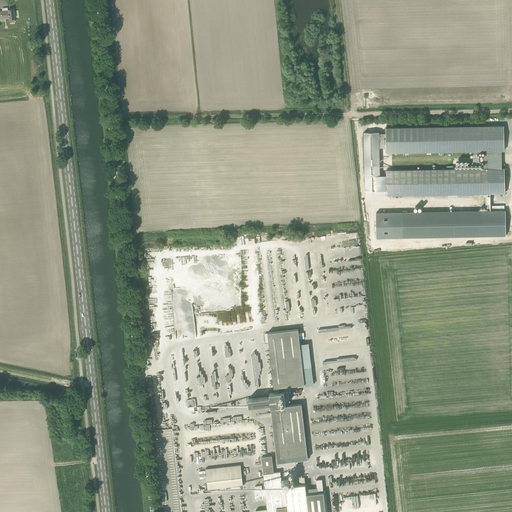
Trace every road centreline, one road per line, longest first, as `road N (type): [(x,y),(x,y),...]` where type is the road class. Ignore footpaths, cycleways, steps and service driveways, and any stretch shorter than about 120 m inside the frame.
road 1 (primary): [(106,511),(49,0)]
road 2 (track): [(151,511),(97,0)]
road 3 (unknown): [(511,106),(329,111)]
